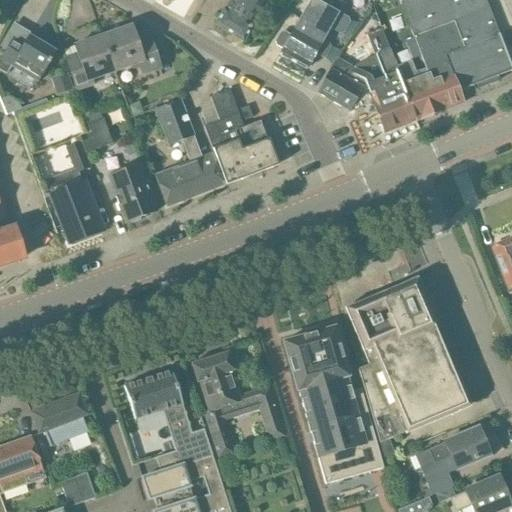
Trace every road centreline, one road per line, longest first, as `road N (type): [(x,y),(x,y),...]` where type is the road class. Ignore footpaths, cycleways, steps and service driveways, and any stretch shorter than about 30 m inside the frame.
road 1 (residential): [(341,196),(296,98),(124,0)]
road 2 (tertiary): [(56,300),(341,196)]
road 3 (residential): [(511,398),(414,165)]
road 4 (residential): [(133,499),(56,300)]
